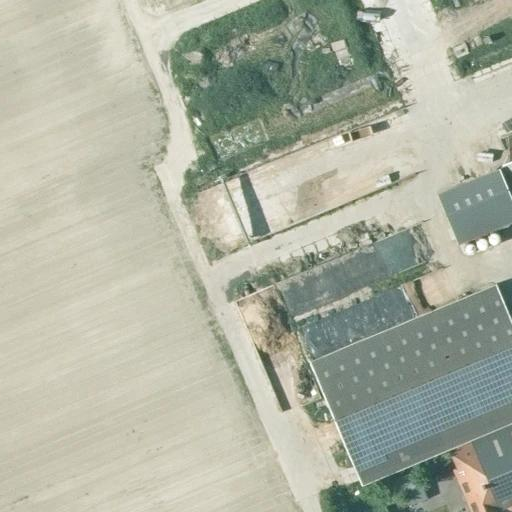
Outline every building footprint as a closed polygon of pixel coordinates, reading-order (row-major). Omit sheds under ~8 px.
[(273,74),(279,97),(307,89),(300,66),(273,74)] [(218,141),(228,168),(336,129),(322,90),(279,106),(269,80),(205,103),(214,127),(207,129),(212,144),(218,141)] [(333,168),(236,203),(245,228),(382,178),(372,150),(332,165),(333,168)] [(504,169),(439,196),(459,243),(511,220),(511,163),(504,167),(504,169)] [(372,186),(370,205),(403,207),(404,189),(372,186)] [(311,298),(300,272),(270,285),(281,310),(311,298)] [(353,465),(510,399),(470,304),(313,370),(353,465)] [(508,511),(511,510),(511,417),(447,446),(455,467),(453,468),(471,511),(508,511)] [(417,473),(400,480),(407,497),(423,490),(417,473)]
